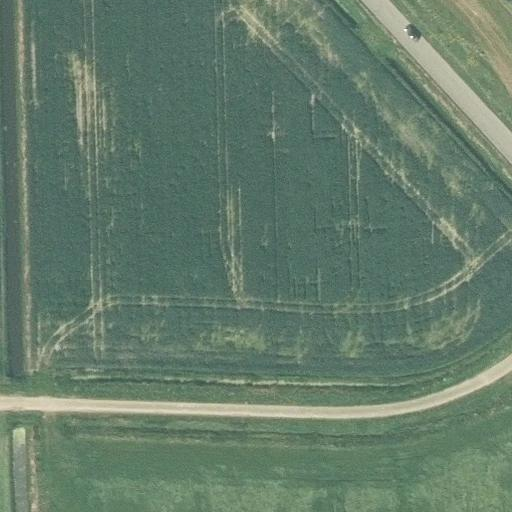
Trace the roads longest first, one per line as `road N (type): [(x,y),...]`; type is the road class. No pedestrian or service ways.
road 1 (unclassified): [(0,403),(378,411)]
road 2 (unclassified): [(511,152),(370,0)]
road 3 (unclassified): [(378,411),(441,398),(511,361)]
road 4 (unclassified): [(318,511),(440,452)]
